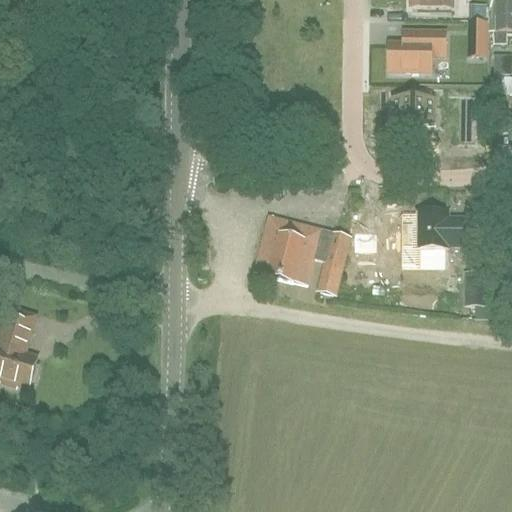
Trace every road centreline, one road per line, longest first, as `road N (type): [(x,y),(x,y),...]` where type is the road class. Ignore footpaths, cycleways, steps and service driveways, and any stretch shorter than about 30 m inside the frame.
road 1 (tertiary): [(159,511),(173,389),(178,0)]
road 2 (track): [(176,300),(511,343)]
road 3 (residential): [(354,0),(352,133),(369,169),(404,176),(511,172)]
